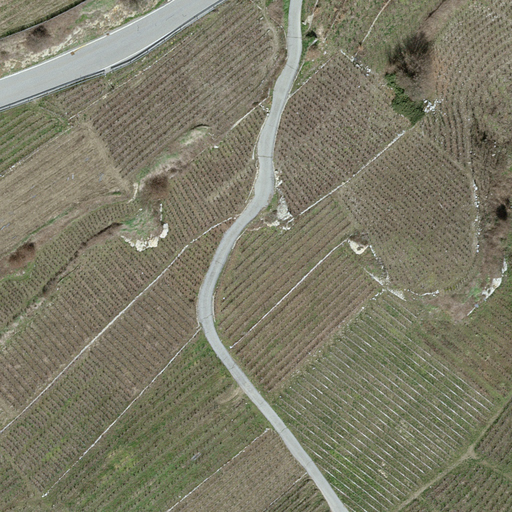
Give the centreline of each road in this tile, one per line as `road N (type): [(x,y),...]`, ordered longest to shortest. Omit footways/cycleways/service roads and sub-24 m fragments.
road 1 (track): [(340,511),(225,357),(204,309),(220,251),(263,191),(268,133),(292,63),(296,0)]
road 2 (unclassified): [(195,0),(136,36),(0,93)]
